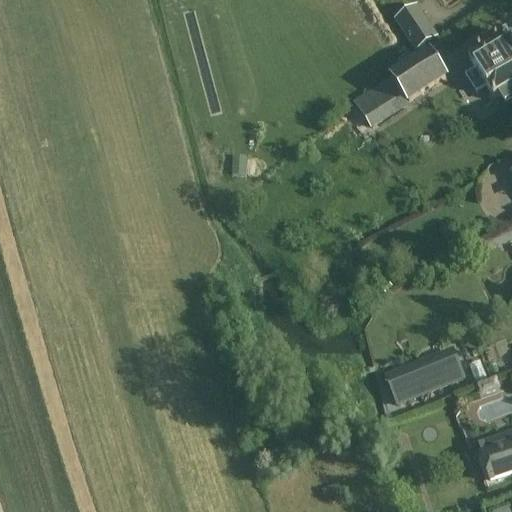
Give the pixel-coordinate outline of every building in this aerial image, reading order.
[(410,43),(416,52),(436,39),(430,29),(416,9),(396,22),(410,43)] [(511,103),(511,43),(506,35),(470,59),(496,100),(500,98),(505,108),(511,103)] [(430,51),(353,104),(372,131),(450,80),(430,51)] [(464,357),(392,382),(398,405),(473,379),(464,357)] [(511,445),(481,457),(491,484),(511,476),(511,445)]
